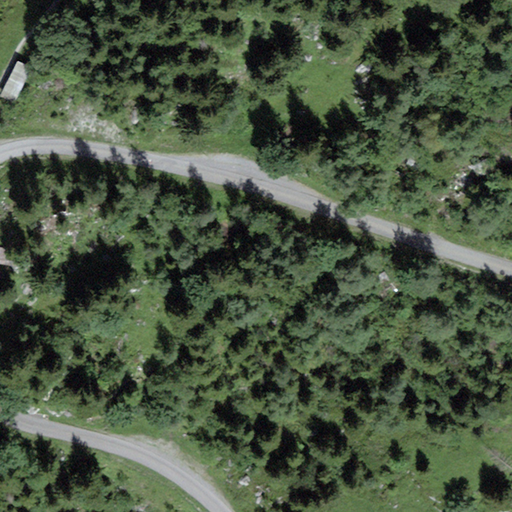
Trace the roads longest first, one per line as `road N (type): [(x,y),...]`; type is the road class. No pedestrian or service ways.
road 1 (unclassified): [(511,269),(170,164),(49,145),(0,153)]
road 2 (unclassified): [(0,413),(142,456),(220,511)]
